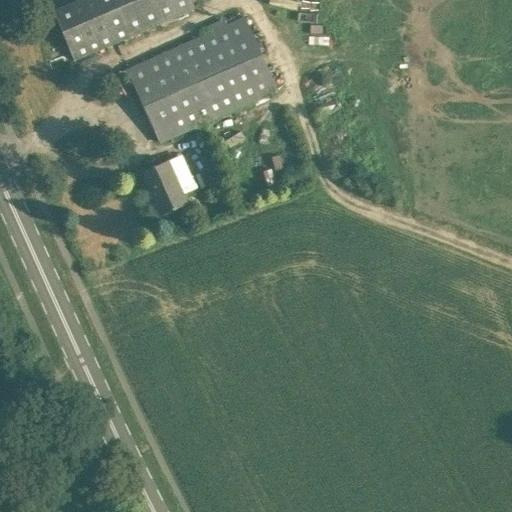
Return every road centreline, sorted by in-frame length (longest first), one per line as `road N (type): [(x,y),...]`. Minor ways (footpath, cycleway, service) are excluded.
road 1 (primary): [(153,511),(0,179)]
road 2 (track): [(232,0),(122,56)]
